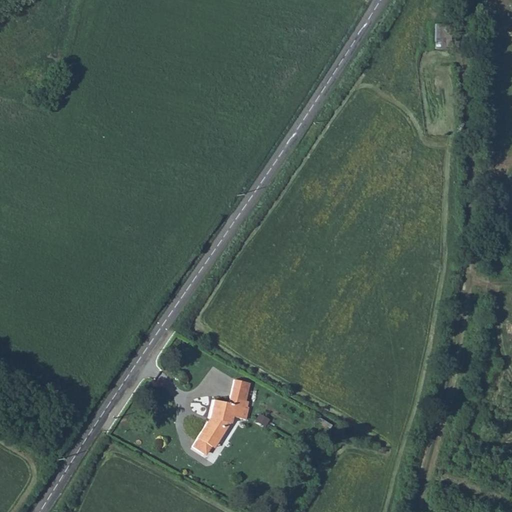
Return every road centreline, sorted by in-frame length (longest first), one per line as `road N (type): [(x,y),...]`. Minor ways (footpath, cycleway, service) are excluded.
road 1 (tertiary): [(41,511),(381,0)]
road 2 (track): [(463,0),(459,92),(472,281),(463,289),(414,511)]
